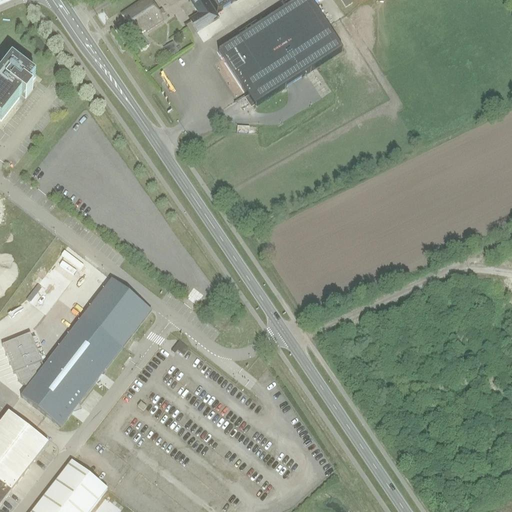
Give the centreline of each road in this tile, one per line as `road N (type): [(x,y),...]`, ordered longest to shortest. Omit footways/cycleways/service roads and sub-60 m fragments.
road 1 (secondary): [(283,331),(55,0)]
road 2 (unclassified): [(283,331),(242,354),(215,349),(0,182)]
road 3 (track): [(292,344),(448,269),(511,273)]
road 4 (secondary): [(405,511),(283,331)]
